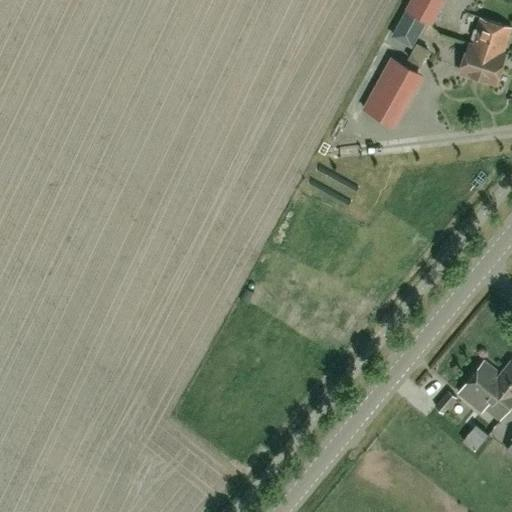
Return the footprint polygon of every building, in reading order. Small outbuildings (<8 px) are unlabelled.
[(439,0),(412,0),(407,10),(428,22),(439,0)] [(511,27),(480,16),(471,44),(469,43),(459,71),(496,83),(505,55),(503,54),(511,27)] [(420,64),(428,49),(417,43),(409,58),(420,64)] [(393,124),(413,87),(421,71),(393,56),(365,109),(393,124)] [(511,360),(500,373),(483,359),(458,391),(482,411),(485,408),(499,420),(511,404),(511,360)] [(443,413),(457,397),(448,390),(434,405),(443,413)] [(475,450),(488,435),(476,425),(464,440),(475,450)]
